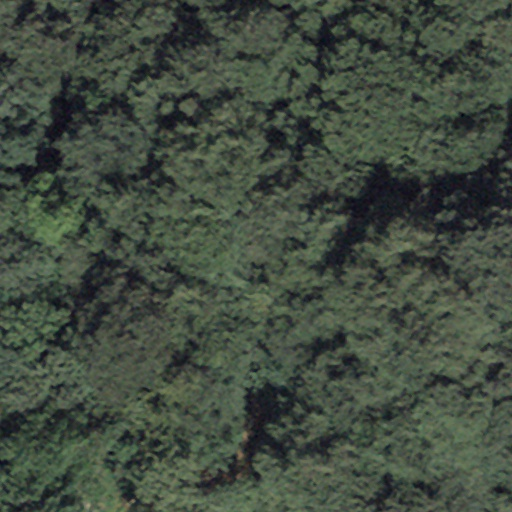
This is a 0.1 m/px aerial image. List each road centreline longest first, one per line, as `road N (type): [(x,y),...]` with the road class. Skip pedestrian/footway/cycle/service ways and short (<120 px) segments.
road 1 (track): [(24,0),(109,451),(133,511)]
road 2 (track): [(269,511),(253,458),(249,329),(266,152),(294,0)]
